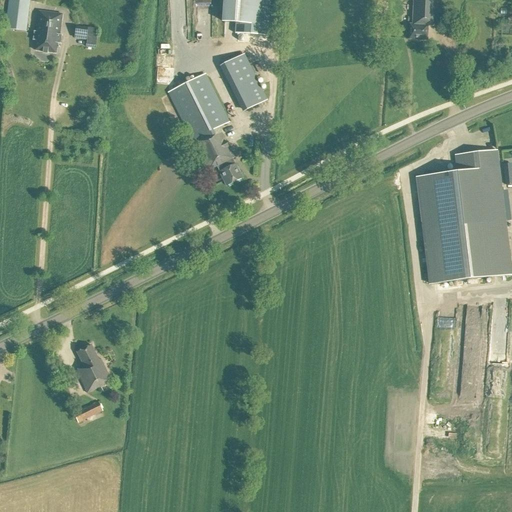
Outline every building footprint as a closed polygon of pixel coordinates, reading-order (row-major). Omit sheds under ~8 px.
[(268,0),(225,0),(224,23),(236,24),(235,34),(266,36),(268,0)] [(436,27),(437,0),(414,0),(413,25),(410,25),(409,40),(427,41),(427,26),(436,27)] [(9,3),(6,24),(27,26),(29,5),(9,3)] [(60,35),(62,15),(39,11),(36,32),(34,32),(32,41),(36,41),(34,51),(56,54),(57,44),(60,45),(62,35),(60,35)] [(95,50),(97,36),(87,35),(88,28),(76,26),(74,38),(87,40),(86,48),(95,50)] [(173,80),(174,45),(165,45),(165,66),(157,65),(157,80),(173,80)] [(267,101),(244,55),(222,66),(245,112),(267,101)] [(208,172),(217,167),(220,173),(219,173),(226,187),(242,179),(236,165),(235,165),(233,159),(234,158),(220,129),(219,128),(228,123),(204,75),(169,93),(194,144),(193,144),(208,172)] [(170,133),(160,114),(151,119),(161,137),(170,133)] [(511,275),(511,272),(497,151),(454,156),(456,173),(415,178),(429,286),(511,275)] [(84,367),(76,371),(87,394),(112,382),(100,359),(98,360),(91,346),(77,353),(84,367)] [(74,415),(78,424),(102,413),(97,403),(74,415)]
